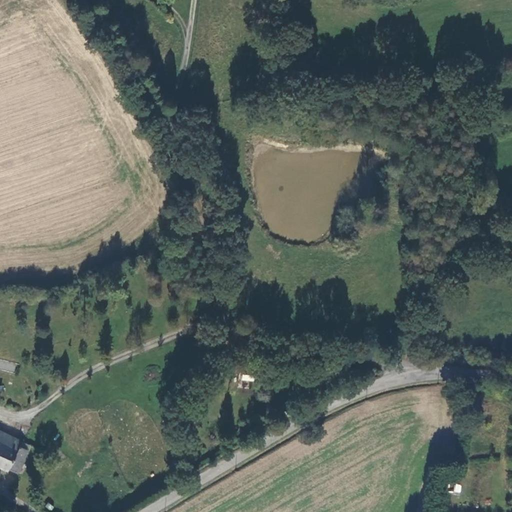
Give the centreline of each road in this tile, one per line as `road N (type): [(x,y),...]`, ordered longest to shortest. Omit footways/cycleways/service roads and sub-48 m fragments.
road 1 (unclassified): [(155,511),(366,387),(439,373),(511,382)]
road 2 (unknown): [(225,315),(195,319),(49,388),(0,401)]
